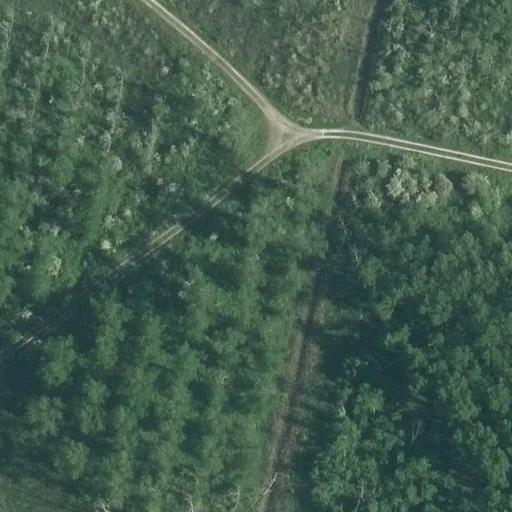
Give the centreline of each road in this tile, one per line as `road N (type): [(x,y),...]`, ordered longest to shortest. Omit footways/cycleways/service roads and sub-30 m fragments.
road 1 (track): [(0,358),(292,141),(218,61),(143,0)]
road 2 (track): [(292,141),(320,133),(364,137),(511,169)]
